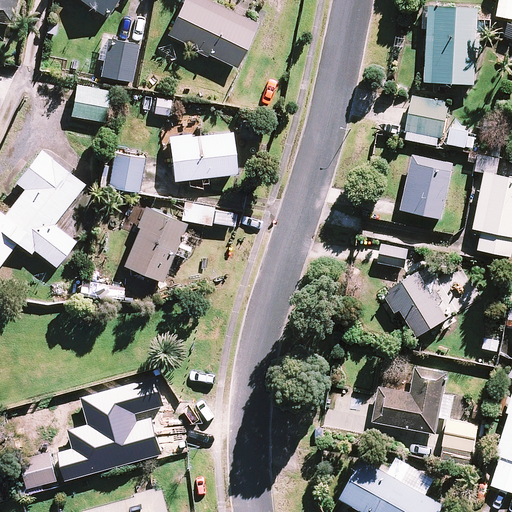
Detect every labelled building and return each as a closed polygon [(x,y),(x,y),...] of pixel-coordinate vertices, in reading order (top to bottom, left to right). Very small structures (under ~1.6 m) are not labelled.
[(15,0),(0,0),(0,21),(11,24),(15,0)] [(115,0),(80,0),(106,16),(115,0)] [(255,22),(208,0),(182,0),(166,33),(234,66),(255,22)] [(478,8),(429,5),(425,82),(473,85),(478,8)] [(138,44),(107,38),(100,75),(131,81),(138,44)] [(19,41),(4,40),(2,60),(17,61),(19,41)] [(110,91),(76,85),(70,115),(104,121),(110,91)] [(448,101),(412,96),(406,140),(442,145),(448,101)] [(176,98),(155,97),(154,116),(175,117),(176,98)] [(264,118),(242,114),(238,135),(259,140),(264,118)] [(146,137),(147,133),(147,128),(145,124),(142,121),(138,119),(134,118),(130,119),(126,121),(123,124),(121,127),(120,131),(120,136),(122,140),(125,143),(129,145),(133,146),(137,145),(141,143),(144,141),(146,137)] [(99,126),(79,122),(76,134),(97,138),(99,126)] [(477,133),(451,128),(448,143),(473,149),(477,133)] [(234,172),(230,131),(169,137),(172,178),(234,172)] [(82,183),(39,150),(15,181),(24,187),(1,218),(13,227),(7,234),(29,251),(32,248),(54,265),(73,240),(52,223),(82,183)] [(142,157),(113,152),(108,185),(137,190),(142,157)] [(454,163),(413,154),(401,209),(441,219),(454,163)] [(500,159),(479,155),(475,171),(485,173),(473,229),(482,230),(478,249),(511,256),(511,250),(511,178),(496,175),(500,159)] [(212,205),(183,202),(181,219),(210,222),(212,205)] [(162,280),(173,250),(184,255),(187,246),(177,241),(185,221),(145,206),(122,265),(162,280)] [(408,249),(382,244),(379,264),(405,269),(408,249)] [(426,266),(417,272),(383,294),(395,312),(399,309),(417,337),(447,317),(431,293),(439,287),(426,266)] [(21,270),(4,268),(3,285),(20,286),(21,270)] [(98,278),(81,275),(78,297),(95,299),(98,278)] [(379,386),(372,422),(436,433),(448,372),(415,367),(411,392),(379,386)] [(511,394),(507,412),(509,413),(496,455),(500,456),(491,486),(511,491),(511,394)] [(473,452),(474,452),(479,425),(447,419),(442,446),(443,446),(473,452)] [(473,452),(443,446),(440,460),(470,466),(473,452)] [(51,451),(21,459),(28,487),(58,480),(51,451)] [(362,459),(340,498),(363,511),(439,511),(444,505),(362,459)] [(170,511),(164,488),(157,490),(156,487),(136,493),(136,496),(83,510),(83,511),(170,511)]
